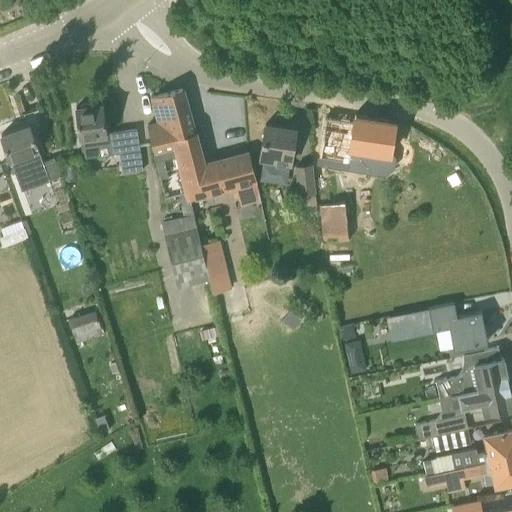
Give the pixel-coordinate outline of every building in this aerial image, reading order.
[(249,154),(202,166),(195,136),(181,90),(151,99),(156,123),(148,125),(155,156),(175,152),(185,195),(187,199),(236,186),(241,207),(260,202),(256,182),(257,182),(249,154)] [(106,134),(102,104),(76,108),(84,160),(120,155),(122,175),(142,172),(137,131),(106,134)] [(15,174),(42,164),(43,163),(42,161),(40,154),(49,150),(46,141),(41,143),(38,134),(49,130),(41,108),(21,115),(25,126),(2,135),(15,174)] [(390,154),(395,123),(395,120),(342,111),(337,145),(351,147),(351,148),(390,154)] [(290,165),(295,129),(265,124),(260,160),(290,165)] [(42,161),(43,163),(42,164),(49,181),(62,177),(54,157),(42,161)] [(299,195),(315,193),(312,165),(296,167),(299,195)] [(323,241),(348,238),(345,202),(320,206),(323,241)] [(208,281),(193,215),(182,217),(162,222),(178,288),(208,281)] [(0,239),(2,246),(28,237),(24,228),(0,237),(0,239)] [(228,287),(216,238),(200,242),(209,280),(212,291),(228,287)] [(249,291),(223,293),(224,312),(250,310),(249,291)] [(457,316),(455,303),(427,308),(429,316),(432,329),(450,326),(454,348),(488,342),(482,311),(457,316)] [(76,342),(103,334),(96,310),(68,319),(76,342)] [(217,326),(200,331),(203,340),(219,336),(217,326)] [(446,399),(452,398),(509,386),(506,374),(504,363),(498,364),(497,356),(495,349),(484,351),(472,354),(472,355),(478,379),(467,381),(457,383),(456,377),(437,382),(439,391),(441,400),(446,399)] [(367,370),(365,361),(360,358),(347,360),(350,373),(367,370)] [(463,408),(483,404),(485,415),(511,409),(511,398),(509,386),(452,398),(454,410),(463,408)] [(104,414),(95,418),(101,433),(110,429),(104,414)] [(419,440),(432,437),(468,429),(464,414),(416,424),(419,440)] [(468,429),(432,437),(435,451),(471,443),(468,429)] [(464,467),(511,456),(511,429),(485,436),(488,451),(483,452),(483,451),(476,452),(475,449),(460,452),(464,467)] [(511,456),(464,467),(423,476),(426,488),(445,484),(447,495),(466,491),(463,479),(492,473),(495,486),(511,483),(511,456)] [(373,484),(388,481),(386,468),(370,470),(373,484)] [(511,511),(511,507),(490,511),(483,511),(481,502),(452,508),(453,511),(511,511)]
